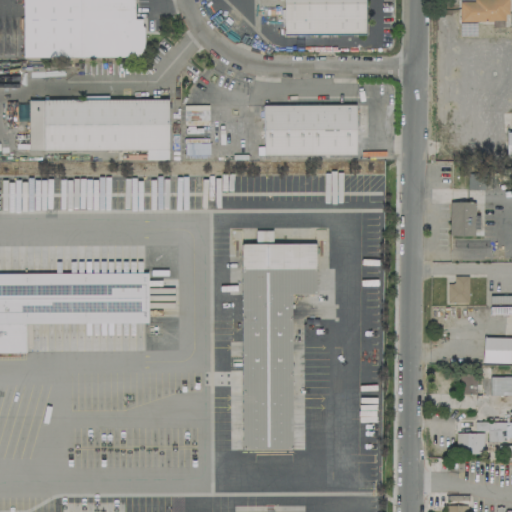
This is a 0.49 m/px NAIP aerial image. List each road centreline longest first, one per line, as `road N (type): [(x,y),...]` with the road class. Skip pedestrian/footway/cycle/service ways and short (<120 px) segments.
road 1 (tertiary): [(417,0),(410,511)]
road 2 (residential): [(189,0),(202,27),(245,61),(416,68)]
